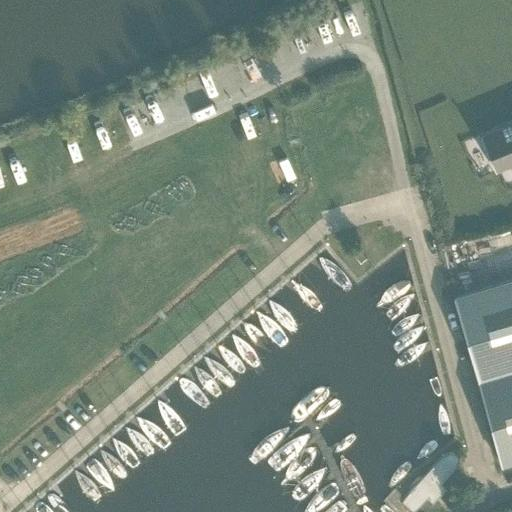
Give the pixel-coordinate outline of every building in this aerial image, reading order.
[(511,122),(491,131),(492,132),(493,132),(507,165),(505,166),(506,167),(511,164),(511,122)] [(495,172),(506,167),(505,166),(507,165),(493,132),(492,132),(491,131),(481,136),(495,172)] [(477,381),(511,370),(511,279),(453,297),(477,381)] [(511,372),(478,382),(502,465),(511,461),(511,372)] [(82,394),(73,400),(85,417),(94,411),(82,394)] [(451,452),(445,454),(434,465),(423,476),(413,487),(403,499),(415,509),(426,498),(432,503),(445,489),(440,484),(457,465),(458,458),(451,452)]
